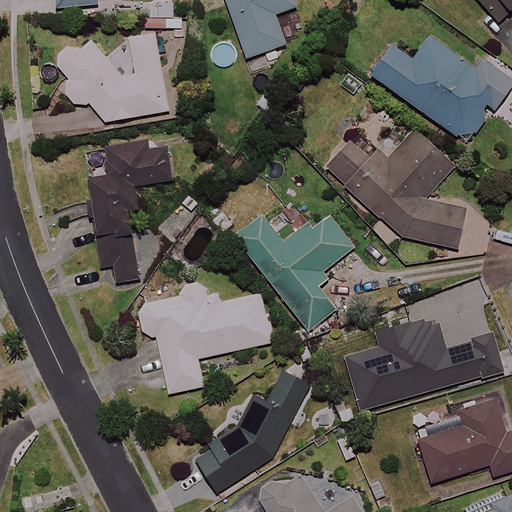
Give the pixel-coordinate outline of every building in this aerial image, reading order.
[(52,0),(53,8),(96,6),(95,0),(52,0)] [(223,0),(244,59),(283,46),(273,16),(292,9),(289,0),(223,0)] [(511,0),(476,0),(497,23),(511,9),(511,0)] [(67,48),(58,56),(58,66),(68,79),(66,96),(76,106),(88,104),(105,124),(168,112),(153,34),(127,39),(134,76),(122,78),(90,41),(80,50),(67,48)] [(475,71),(426,38),(411,61),(393,49),(373,79),(468,143),(491,108),(494,111),(511,84),(511,83),(480,63),(475,71)] [(452,170),(413,133),(386,161),(373,149),(365,157),(350,142),(325,169),(398,237),(455,250),(464,212),(429,204),(426,198),(452,170)] [(149,150),(148,142),(103,149),(107,177),(86,181),(89,200),(84,201),(86,218),(96,217),(100,241),(94,241),(99,269),(111,267),(114,284),(138,280),(127,212),(137,211),(133,187),(171,181),(166,148),(149,150)] [(351,249),(323,213),(281,244),(261,218),(234,238),(306,332),(333,311),(316,288),(327,280),(321,272),(351,249)] [(274,343),(263,294),(222,303),(219,292),(206,295),(203,283),(180,288),(182,298),(145,306),(137,318),(141,332),(159,340),(171,395),(203,388),(197,360),(274,343)] [(443,348),(435,322),(383,336),(388,355),(369,360),(379,396),(437,380),(441,396),(460,390),(457,382),(486,374),(477,339),(443,348)] [(307,387),(278,372),(263,403),(251,398),(238,423),(195,455),(215,493),(271,458),(307,387)] [(511,430),(503,434),(492,401),(457,412),(461,427),(418,441),(432,483),(487,466),(491,477),(511,470),(511,430)] [(324,511),(319,511),(295,473),(255,498),(263,511),(365,511),(354,494),(324,511)] [(511,511),(511,499),(511,500),(510,496),(487,505),(490,511),(487,511),(511,511)]
